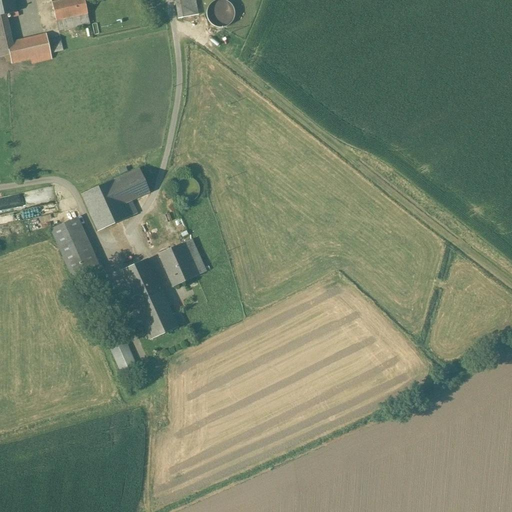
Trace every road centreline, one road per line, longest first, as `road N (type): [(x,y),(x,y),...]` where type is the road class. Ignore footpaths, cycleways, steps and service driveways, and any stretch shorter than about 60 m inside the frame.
road 1 (track): [(511,287),(173,23)]
road 2 (track): [(151,511),(142,351)]
